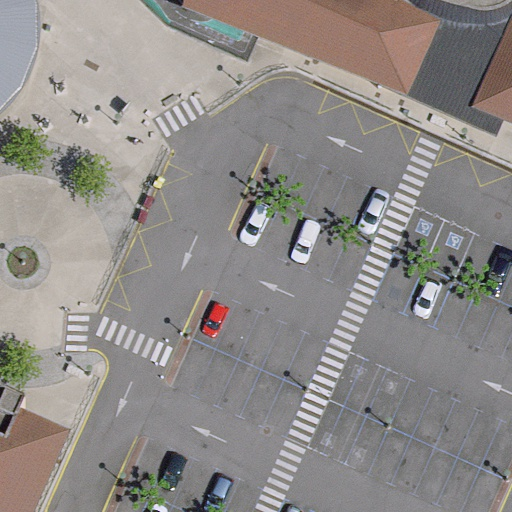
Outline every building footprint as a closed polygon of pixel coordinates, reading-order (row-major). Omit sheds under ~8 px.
[(277,2),(271,0),(200,0),(198,7),(263,35),(277,2)] [(511,0),(271,0),(277,2),(263,35),(399,96),(418,53),(439,62),(456,68),(473,71),(496,71),(510,70),(493,108),(511,116),(511,0)] [(0,89),(11,78),(21,87),(45,16),(5,3),(1,7),(0,5),(0,89)] [(418,53),(399,96),(493,108),(510,70),(496,71),(473,71),(456,68),(439,62),(418,53)] [(0,511),(35,511),(61,454),(18,434),(25,417),(0,405),(0,511)]
